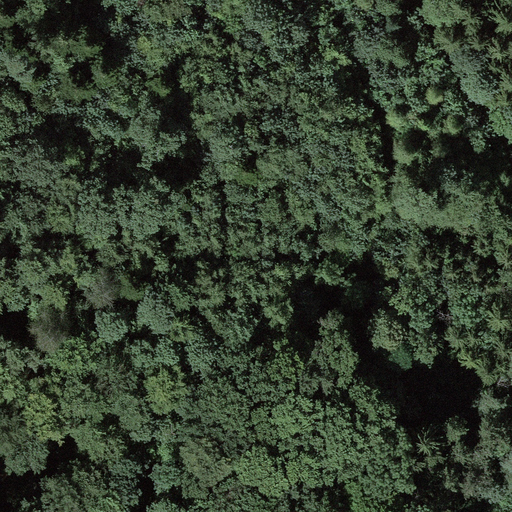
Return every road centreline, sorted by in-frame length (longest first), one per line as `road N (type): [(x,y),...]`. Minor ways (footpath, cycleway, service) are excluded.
road 1 (track): [(331,0),(374,97),(390,166),(384,225),(368,260),(317,317),(110,424),(83,457),(64,511)]
road 2 (track): [(511,156),(418,0)]
